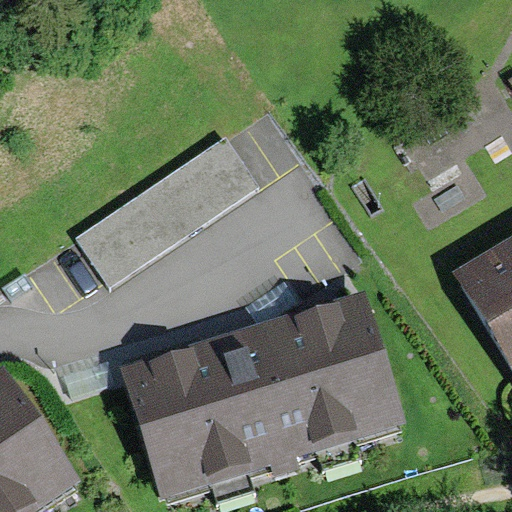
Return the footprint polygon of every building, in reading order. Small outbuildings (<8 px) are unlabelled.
[(269,114),(226,143),(258,191),(301,163),(269,114)] [(226,143),(78,242),(112,291),(258,191),(226,143)] [(511,242),(454,276),(511,372),(511,242)] [(409,428),(367,296),(240,337),(121,374),(163,506),(409,428)] [(0,511),(44,511),(82,487),(5,373),(0,376),(0,511)]
